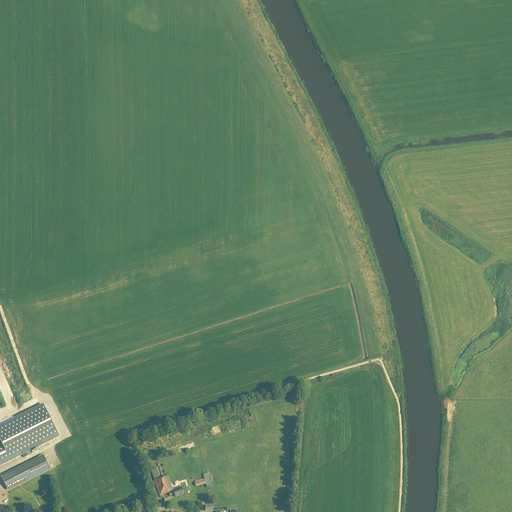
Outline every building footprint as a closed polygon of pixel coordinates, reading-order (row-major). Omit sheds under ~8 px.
[(0,445),(0,465),(22,454),(24,458),(31,455),(30,453),(31,453),(30,451),(30,452),(29,451),(59,436),(43,405),(0,426),(0,439),(2,444),(0,445)] [(8,490),(30,479),(50,469),(43,456),(1,477),(8,490)] [(151,470),(155,481),(160,479),(156,469),(151,470)] [(205,484),(206,489),(211,487),(207,474),(203,475),(204,480),(195,482),(196,487),(205,484)] [(160,479),(155,481),(154,481),(159,496),(168,493),(170,497),(174,495),(175,497),(184,494),(181,487),(173,490),(168,476),(160,479)]
